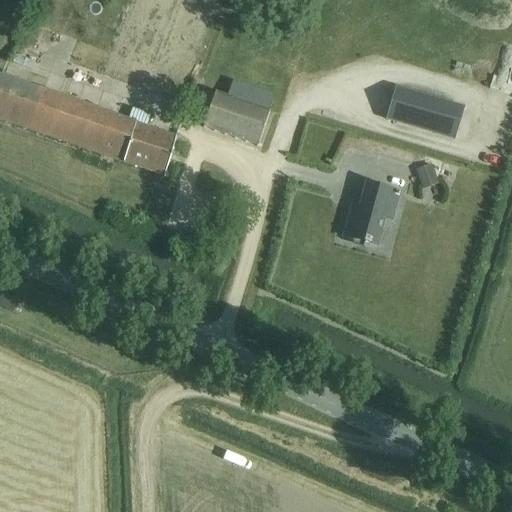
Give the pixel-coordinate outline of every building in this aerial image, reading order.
[(32,53),(39,33),(19,25),(11,46),(32,53)] [(0,120),(162,176),(174,137),(0,76),(0,120)] [(395,89),(387,118),(452,138),(461,109),(395,89)] [(257,145),(268,113),(246,104),(213,93),(201,128),(257,145)] [(399,180),(407,179),(406,165),(418,164),(417,149),(398,150),(399,180)] [(320,155),(317,168),(333,171),(336,158),(320,155)] [(415,172),(422,192),(438,186),(431,166),(415,172)] [(341,238),(374,247),(382,218),(389,220),(397,193),(364,184),(357,209),(350,207),(341,238)]
